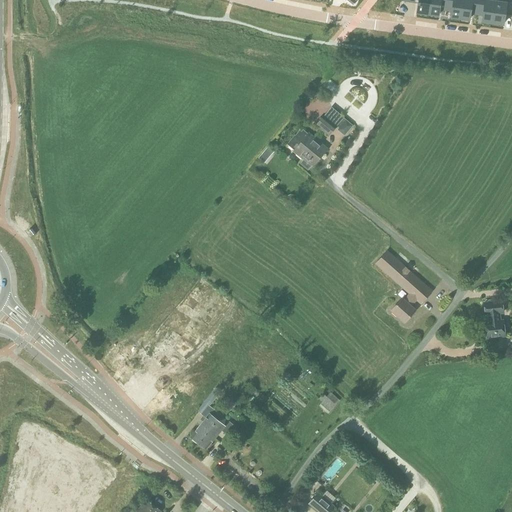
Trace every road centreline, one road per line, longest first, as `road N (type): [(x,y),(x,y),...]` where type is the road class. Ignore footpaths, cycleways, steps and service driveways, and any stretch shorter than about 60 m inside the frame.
road 1 (unclassified): [(274,511),(310,459),(390,383),(511,236)]
road 2 (residential): [(511,44),(247,0)]
road 3 (secondary): [(0,329),(136,430)]
road 4 (secondary): [(238,511),(136,430)]
